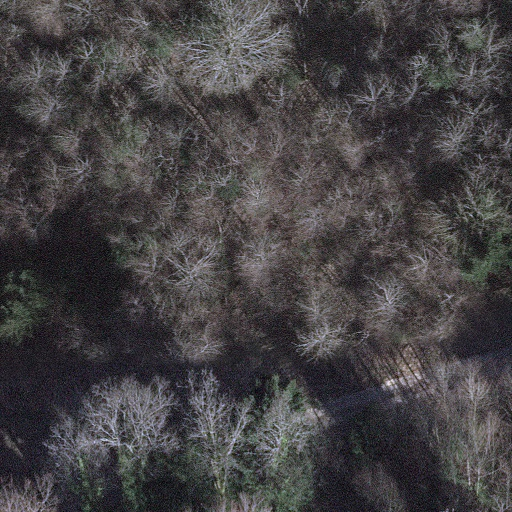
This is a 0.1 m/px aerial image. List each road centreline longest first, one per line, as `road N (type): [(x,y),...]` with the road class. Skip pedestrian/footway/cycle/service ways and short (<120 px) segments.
road 1 (track): [(66,511),(286,416),(511,348)]
road 2 (track): [(0,437),(286,416)]
